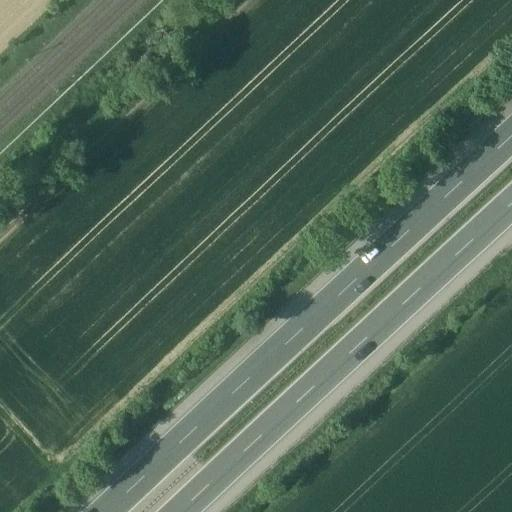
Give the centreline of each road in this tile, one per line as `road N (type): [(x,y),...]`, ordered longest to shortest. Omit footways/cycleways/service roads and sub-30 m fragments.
road 1 (motorway): [(511,133),(100,511)]
road 2 (motorway): [(171,511),(511,195)]
road 3 (track): [(0,230),(246,0)]
